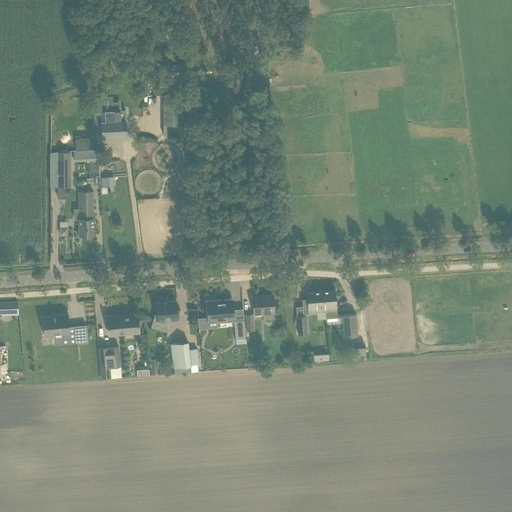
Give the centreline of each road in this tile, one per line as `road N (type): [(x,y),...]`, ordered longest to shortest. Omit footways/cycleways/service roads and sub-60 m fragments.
road 1 (tertiary): [(0,283),(511,252)]
road 2 (unknown): [(148,274),(127,152),(109,140)]
